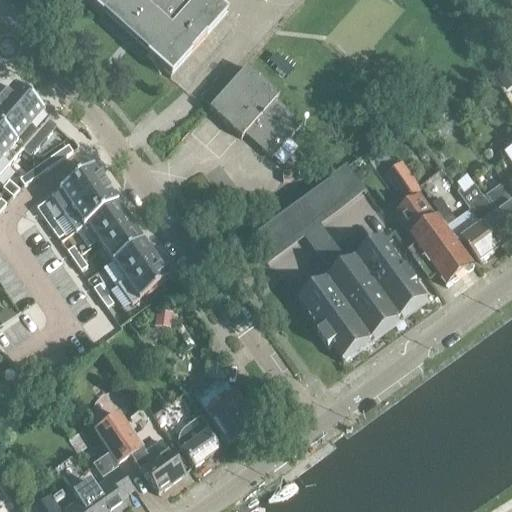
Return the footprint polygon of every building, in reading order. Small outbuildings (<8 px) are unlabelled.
[(82,0),(101,16),(102,15),(147,55),(146,57),(170,79),(228,14),(211,0),(82,0)] [(209,112),(209,113),(226,127),(241,141),(248,133),(264,148),(260,152),(271,161),(301,127),(275,103),(278,99),(246,71),(209,112)] [(511,94),(511,78),(500,86),(508,97),(511,94)] [(13,91),(0,105),(0,134),(21,153),(22,154),(49,122),(13,91)] [(0,134),(0,177),(21,153),(0,134)] [(65,148),(56,155),(61,161),(70,154),(65,148)] [(61,161),(56,155),(48,161),(53,168),(61,161)] [(53,168),(48,161),(38,168),(43,175),(53,168)] [(438,221),(432,213),(422,199),(421,199),(419,196),(423,193),(404,167),(387,179),(407,207),(401,212),(401,213),(396,217),(407,233),(416,237),(421,245),(417,247),(447,289),(475,269),(459,247),(448,232),(440,220),(438,221)] [(38,168),(29,175),(34,182),(43,175),(38,168)] [(333,181),(349,203),(362,194),(365,197),(366,197),(347,170),(333,181)] [(91,172),(52,200),(76,235),(85,228),(115,207),(91,172)] [(29,175),(19,183),(24,189),(34,182),(29,175)] [(333,181),(319,191),(335,213),(349,203),(333,181)] [(9,184),(2,191),(12,200),(19,193),(9,184)] [(511,200),(502,187),(487,198),(511,232),(511,200)] [(511,241),(511,232),(487,198),(484,201),(475,189),(464,197),(461,193),(458,195),(472,214),(483,229),(486,227),(502,249),(511,241)] [(305,201),(321,224),(335,213),(319,191),(305,201)] [(291,212),(307,234),(321,224),(305,201),(291,212)] [(50,217),(43,207),(36,211),(43,221),(50,217)] [(115,207),(85,228),(99,247),(128,226),(115,207)] [(277,222),(293,244),(307,234),(291,212),(277,222)] [(472,214),(448,232),(459,247),(466,242),(481,264),(499,251),(483,229),(472,214)] [(50,217),(44,222),(50,231),(57,227),(50,217)] [(262,232),(279,255),(293,244),(277,222),(262,232)] [(128,226),(99,247),(112,265),(141,244),(128,226)] [(57,227),(50,231),(57,241),(63,236),(57,227)] [(279,255),(262,232),(249,242),(268,269),(269,268),(266,264),(279,255)] [(383,243),(387,248),(361,267),(357,262),(354,263),(357,267),(349,272),(343,264),(332,272),(338,280),(330,286),(328,283),(326,285),(330,290),(304,309),(300,304),(299,305),(343,365),(428,302),(384,242),(383,243)] [(141,244),(112,265),(125,284),(155,263),(141,244)] [(73,249),(66,253),(73,263),(80,259),(73,249)] [(80,260),(73,264),(80,274),(87,270),(80,260)] [(155,263),(125,284),(138,303),(168,282),(155,263)] [(99,286),(92,291),(99,301),(106,296),(99,286)] [(106,296),(99,301),(107,311),(113,307),(106,296)] [(20,381),(11,388),(16,395),(25,387),(20,381)] [(244,412),(239,405),(237,403),(233,397),(232,397),(226,388),(214,386),(195,400),(200,406),(204,412),(206,415),(206,416),(228,447),(248,432),(241,423),(248,418),(244,412)] [(148,461),(144,456),(165,442),(144,412),(123,426),(118,419),(94,436),(117,469),(130,459),(157,497),(185,478),(168,453),(159,459),(156,455),(148,461)] [(194,471),(218,454),(205,436),(209,434),(200,421),(185,432),(182,435),(179,438),(178,441),(178,446),(178,449),(181,454),(194,471)] [(120,502),(132,494),(117,473),(104,482),(107,486),(96,493),(90,486),(71,499),(77,507),(70,511),(123,511),(125,510),(120,502)] [(0,511),(17,511),(0,487),(0,511)]
